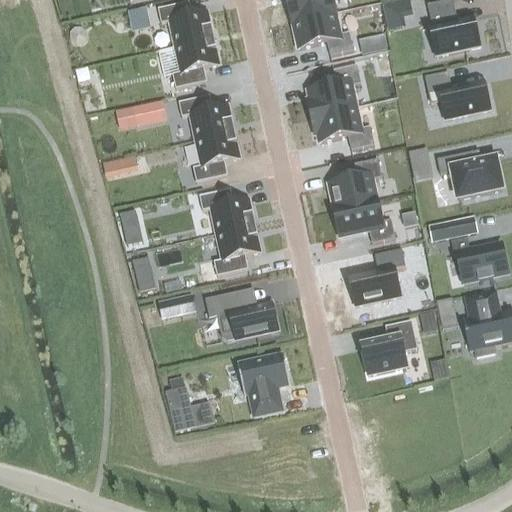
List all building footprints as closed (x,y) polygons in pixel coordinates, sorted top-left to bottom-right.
[(334,17),(330,0),(285,0),(290,27),(292,27),(333,17),(334,17)] [(454,1),(429,7),(433,28),(431,28),(437,58),(481,49),(475,19),(459,22),(454,1)] [(190,5),(158,12),(161,27),(169,25),(174,50),(214,42),(208,16),(192,19),(190,5)] [(348,36),(338,38),(333,17),(292,27),(297,52),(325,46),(328,60),(352,55),(348,36)] [(180,76),(172,77),(175,92),(207,85),(204,71),(219,68),(214,42),(174,50),(180,76)] [(351,89),(361,87),(357,69),(333,74),(336,88),(308,94),(310,103),(307,104),(311,121),(356,111),(351,89)] [(428,109),(439,107),(442,123),(488,114),(482,85),(449,92),(446,77),(423,82),(428,109)] [(210,99),(178,106),(181,120),(189,119),(194,144),(234,136),(228,110),(212,113),(210,99)] [(370,130),(361,132),(356,111),(311,121),(315,138),(318,137),(320,146),(348,140),(351,154),(374,149),(370,130)] [(199,170),(192,171),(195,186),(226,179),(224,165),(239,162),(234,136),(194,144),(199,170)] [(429,170),(426,154),(410,157),(413,173),(429,170)] [(452,176),(458,203),(502,194),(495,164),(477,168),(474,156),(437,164),(440,178),(452,176)] [(355,183),(327,189),(333,215),(375,206),(370,184),(380,182),(376,164),(352,169),(355,183)] [(230,194),(199,200),(202,215),(210,213),(215,239),(254,230),(249,204),(233,207),(230,194)] [(333,215),(331,215),(337,242),(367,235),(370,249),(393,244),(389,225),(380,227),(376,206),(375,206),(333,215)] [(472,221),(429,230),(432,246),(475,237),(472,221)] [(220,264),(213,265),(216,280),(247,273),(244,260),(260,256),(254,230),(215,239),(220,264)] [(475,242),(461,244),(464,258),(465,257),(471,285),(487,281),(488,284),(501,282),(500,279),(511,276),(511,255),(510,246),(477,253),(475,242)] [(348,282),(354,310),(401,300),(395,273),(405,271),(401,254),(374,260),(377,275),(348,282)] [(191,295),(158,305),(163,322),(196,312),(191,295)] [(239,295),(206,303),(210,322),(218,320),(223,341),(229,345),(279,334),(273,306),(243,313),(239,295)] [(468,327),(462,329),(469,360),(474,359),(475,366),(495,361),(493,354),(511,349),(511,316),(496,321),(495,315),(498,315),(494,300),(463,307),(468,327)] [(388,344),(361,350),(368,379),(407,371),(403,356),(417,353),(411,325),(385,331),(388,344)] [(280,352),(234,362),(241,393),(246,392),(251,416),(279,409),(274,386),(287,383),(280,352)] [(166,394),(175,433),(194,428),(186,389),(166,394)] [(304,466),(327,467),(327,457),(304,457),(304,466)]
